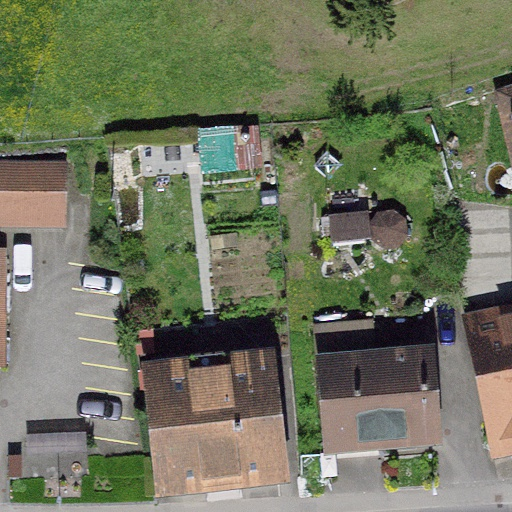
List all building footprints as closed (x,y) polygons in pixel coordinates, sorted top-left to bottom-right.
[(511,95),(496,100),(511,164),(511,95)] [(197,174),(249,170),(246,133),(194,137),(197,174)] [(0,227),(57,229),(58,169),(0,168),(0,227)] [(485,441),(511,435),(511,322),(462,333),(485,441)] [(429,444),(422,365),(320,373),(327,453),(429,444)] [(272,481),(261,380),(151,392),(162,494),(272,481)]
